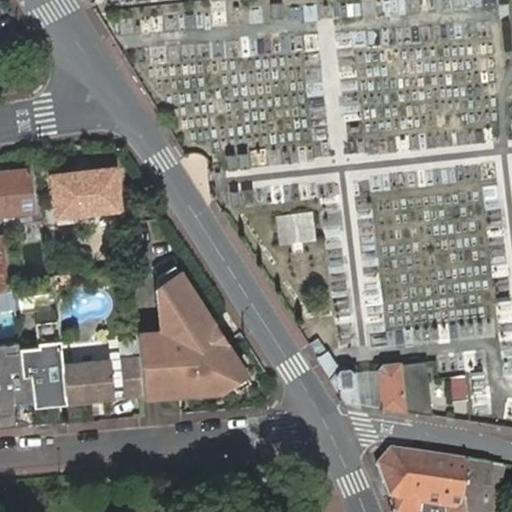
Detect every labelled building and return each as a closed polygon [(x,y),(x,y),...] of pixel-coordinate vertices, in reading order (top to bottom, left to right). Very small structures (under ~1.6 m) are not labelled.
[(115,171),(54,179),(61,225),(100,221),(99,211),(118,209),(115,171)] [(31,172),(0,175),(0,214),(34,212),(31,172)] [(314,210),(276,214),(279,246),(318,242),(314,210)] [(0,293),(8,293),(2,237),(0,237),(0,293)] [(157,279),(158,288),(179,274),(174,266),(157,279)] [(163,334),(138,336),(140,358),(141,369),(144,399),(218,392),(231,383),(245,373),(179,274),(158,288),(163,334)] [(73,275),(53,277),(54,287),(54,290),(74,288),(73,275)] [(0,293),(0,310),(16,309),(14,292),(8,293),(0,293)] [(21,312),(50,309),(48,294),(19,298),(21,312)] [(39,349),(20,351),(21,359),(24,379),(31,379),(33,399),(33,404),(34,409),(67,406),(63,365),(58,323),(37,326),(39,349)] [(20,344),(0,346),(0,430),(16,429),(14,406),(33,404),(33,399),(31,379),(24,379),(21,359),(20,351),(20,344)] [(344,394),(363,384),(354,366),(344,372),(331,349),(322,354),(344,394)] [(141,369),(140,358),(123,360),(128,401),(144,399),(141,369)] [(378,369),(382,405),(471,418),(467,375),(439,375),(437,360),(403,363),(402,360),(382,362),(378,369)] [(63,365),(67,406),(117,402),(112,361),(63,365)] [(245,373),(231,383),(236,391),(250,381),(245,373)] [(377,467),(394,511),(493,511),(501,467),(392,450),(377,467)]
